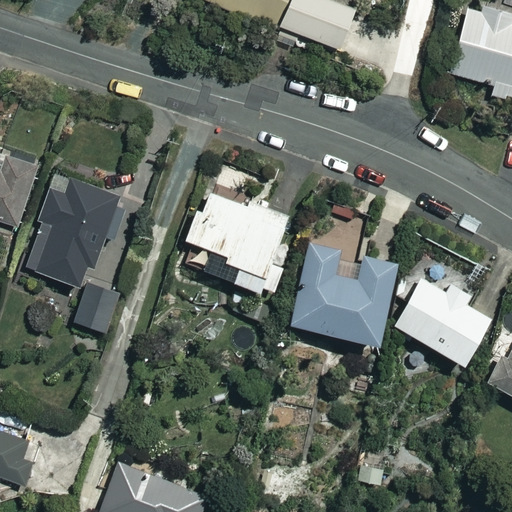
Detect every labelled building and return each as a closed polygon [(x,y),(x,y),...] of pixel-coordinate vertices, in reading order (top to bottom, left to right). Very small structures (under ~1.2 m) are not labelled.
[(213,0),(272,26),(269,32),(289,40),(294,29),(332,46),(350,5),(338,0),(213,0)] [(511,9),(474,0),(462,0),(445,71),(487,82),(484,92),(511,98),(511,9)] [(0,149),(0,219),(15,225),(36,161),(0,149)] [(21,266),(80,284),(96,234),(112,239),(125,198),(67,179),(63,192),(46,187),(21,266)] [(180,238),(200,243),(194,266),(226,274),(225,278),(269,290),(276,263),(263,260),(277,209),(194,187),(180,238)] [(369,339),(387,263),(356,255),(352,273),(333,268),(337,251),(302,242),(284,319),(369,339)] [(454,359),(479,315),(461,304),(467,293),(443,280),(438,288),(415,275),(388,321),(454,359)] [(114,291),(85,280),(70,318),(100,329),(114,291)] [(511,331),(507,329),(480,376),(511,393),(511,331)] [(74,397),(32,384),(23,410),(65,424),(74,397)] [(16,455),(21,439),(0,431),(0,476),(23,485),(32,460),(16,455)] [(382,458),(359,454),(354,478),(378,482),(382,458)] [(191,511),(199,491),(115,461),(96,511),(191,511)]
